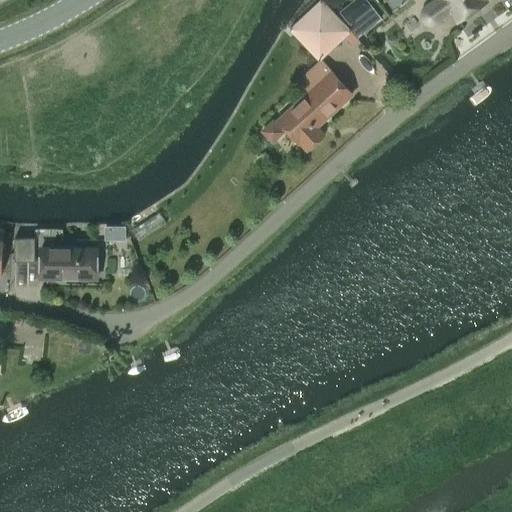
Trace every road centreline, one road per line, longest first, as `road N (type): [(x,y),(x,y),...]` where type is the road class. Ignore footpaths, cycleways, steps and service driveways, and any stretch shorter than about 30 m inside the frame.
road 1 (residential): [(0,301),(132,323),(179,306),(436,82),(511,31)]
road 2 (unclassified): [(180,511),(302,440),(511,338)]
